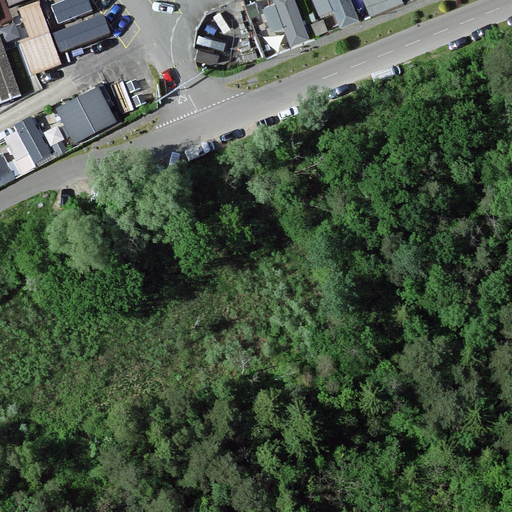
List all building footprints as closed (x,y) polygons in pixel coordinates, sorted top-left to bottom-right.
[(0,0),(0,21),(14,15),(7,0),(0,0)] [(264,0),(274,27),(285,23),(292,41),(313,34),(300,0),(264,0)] [(317,0),(322,13),(337,8),(342,23),(361,17),(356,0),(317,0)] [(369,0),(372,8),(397,0),(369,0)] [(40,1),(20,9),(31,38),(21,42),(34,75),(65,64),(40,1)] [(67,2),(51,6),(64,51),(115,37),(110,21),(75,31),(67,2)] [(0,102),(20,98),(8,39),(20,37),(18,27),(0,30),(0,102)] [(75,144),(121,125),(104,87),(59,107),(75,144)] [(14,158),(33,153),(36,164),(52,159),(40,120),(6,130),(14,158)] [(0,177),(2,181),(13,176),(2,153),(0,153),(0,177)]
